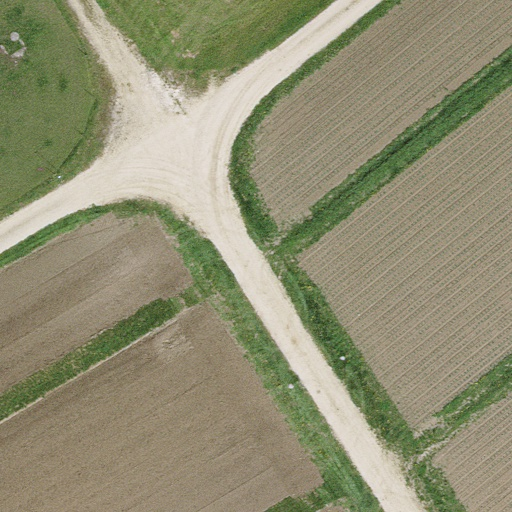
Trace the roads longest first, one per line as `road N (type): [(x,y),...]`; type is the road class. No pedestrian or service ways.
road 1 (track): [(79,0),(405,511)]
road 2 (track): [(352,0),(170,142),(0,244)]
